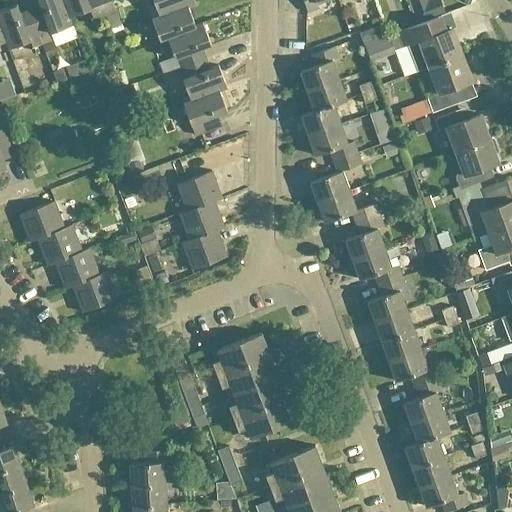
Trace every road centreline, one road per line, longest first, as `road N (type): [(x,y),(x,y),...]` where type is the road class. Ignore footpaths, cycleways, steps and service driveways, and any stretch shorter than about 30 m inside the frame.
road 1 (residential): [(403,511),(342,337),(320,302),(263,266)]
road 2 (residential): [(263,266),(265,0)]
road 3 (residential): [(85,381),(94,346),(107,336),(248,283),(263,266)]
road 4 (residential): [(96,511),(85,381)]
road 5 (residential): [(85,381),(51,361),(0,295)]
